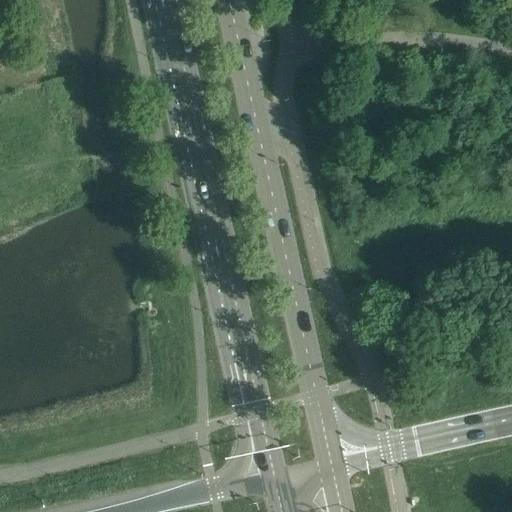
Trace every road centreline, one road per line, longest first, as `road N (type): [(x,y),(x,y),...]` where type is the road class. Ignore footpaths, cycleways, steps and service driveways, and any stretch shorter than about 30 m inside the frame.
road 1 (secondary): [(168,0),(274,481)]
road 2 (secondary): [(331,468),(234,0)]
road 3 (motorway): [(511,419),(331,468)]
road 4 (motorway): [(274,481),(117,511)]
